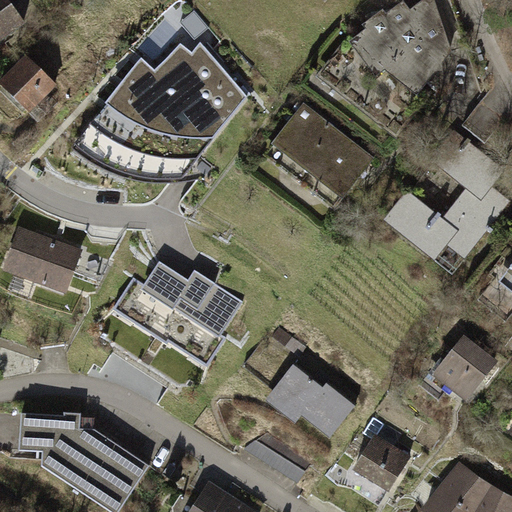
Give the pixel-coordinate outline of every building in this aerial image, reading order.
[(444,51),(428,0),(417,0),(404,12),(395,1),(341,44),(362,72),(404,95),(444,51)] [(0,1),(0,34),(14,25),(0,1)] [(143,69),(75,152),(97,171),(131,185),(157,191),(182,189),(249,101),(202,47),(195,57),(183,46),(158,82),(143,69)] [(22,55),(0,74),(0,100),(14,117),(50,87),(22,55)] [(364,162),(300,103),(261,145),(325,204),(364,162)] [(445,219),(410,192),(387,221),(454,273),(510,202),(492,188),(506,169),(457,132),(434,162),(468,189),(445,219)] [(0,235),(0,278),(50,296),(66,253),(2,230),(0,235)] [(135,278),(114,310),(169,345),(170,343),(209,367),(229,336),(225,334),(245,302),(196,270),(190,280),(161,261),(146,285),(135,278)] [(511,271),(497,287),(511,300),(511,271)] [(497,362),(466,337),(436,374),(467,399),(497,362)] [(323,390),(295,367),(269,400),(297,423),(304,414),(332,437),(356,407),(328,384),(323,390)] [(73,417),(8,412),(5,455),(28,456),(27,468),(90,511),(104,511),(137,467),(86,431),(73,431),(73,417)] [(312,461),(270,434),(247,448),(299,481),(312,461)] [(410,457),(377,437),(356,470),(389,490),(410,457)] [(479,511),(493,489),(460,464),(424,511),(479,511)] [(243,511),(200,481),(177,511),(243,511)] [(511,511),(511,497),(493,489),(479,511),(511,511)]
